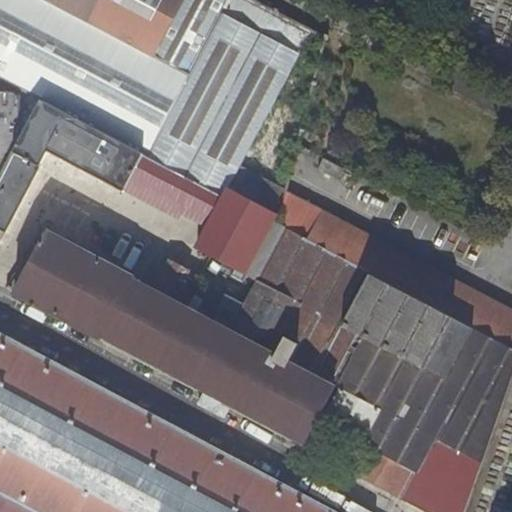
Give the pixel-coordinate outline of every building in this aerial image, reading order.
[(0,0),(0,77),(42,100),(145,153),(147,154),(228,0),(0,0)] [(223,196),(311,30),(270,9),(253,0),(228,0),(147,154),(223,196)] [(0,164),(7,165),(20,141),(21,95),(15,92),(6,91),(6,87),(0,84),(0,164)] [(125,190),(145,153),(42,100),(20,141),(7,165),(0,178),(0,228),(7,232),(49,151),(124,191),(125,190)] [(225,197),(223,196),(147,154),(145,153),(125,190),(179,219),(182,213),(208,228),(225,197)] [(417,471),(402,498),(428,511),(465,511),(511,378),(511,345),(277,223),(277,221),(274,220),(278,213),(230,187),(225,197),(208,228),(197,249),(258,282),(240,317),(228,310),(221,323),(214,319),(227,294),(204,282),(191,307),(185,304),(196,282),(186,277),(189,270),(169,261),(166,267),(160,264),(148,285),(133,277),(134,275),(47,230),(20,282),(14,279),(9,289),(304,445),(336,383),(342,387),(324,420),(364,441),(363,442),(366,444),(417,471)] [(511,308),(329,213),(314,241),(511,345),(511,308)] [(340,511),(0,331),(0,511),(340,511)] [(417,471),(366,444),(352,471),(402,498),(417,471)]
